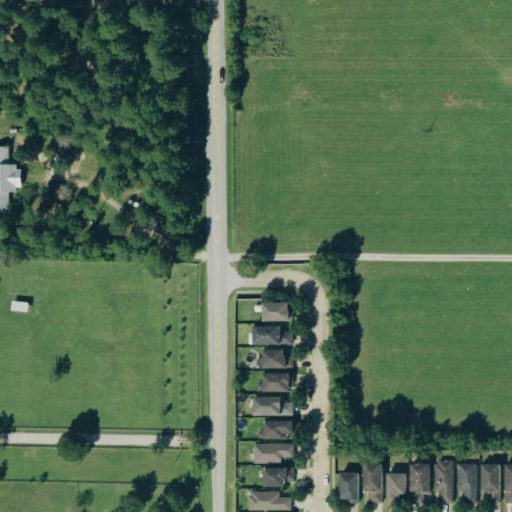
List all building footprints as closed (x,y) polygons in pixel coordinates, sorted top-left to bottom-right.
[(0,212),(9,212),(9,191),(21,191),(21,166),(9,166),(9,147),(0,146),(0,212)] [(262,320),(294,319),(293,308),(289,308),(288,301),(262,302),(262,320)] [(281,325),(252,325),(253,344),(294,343),(294,331),(281,331),(281,325)] [(294,368),(294,355),(284,355),(284,349),(263,349),(263,358),(258,358),(258,367),(294,368)] [(259,391),(293,390),(293,372),(263,373),(263,383),(258,383),(259,391)] [(285,396),(253,396),(253,415),(294,415),(294,402),(285,402),(285,396)] [(291,420),(263,420),(264,438),(292,437),(291,420)] [(294,444),(255,443),(255,463),(282,463),(282,456),(294,456),(294,444)] [(442,503),(455,503),(454,461),(435,461),(436,492),(442,492),(442,503)] [(370,503),(383,502),(382,463),(363,463),(364,490),(370,490),(370,503)] [(425,494),(431,494),(431,463),(411,463),(412,503),(425,503),(425,494)] [(482,491),(488,491),(488,503),(500,503),(501,464),(482,463),(482,491)] [(478,464),(459,464),(459,492),(465,492),(465,501),(478,501),(478,464)] [(263,468),(263,486),(284,485),(284,480),(295,480),(294,467),(263,468)] [(339,501),(359,501),(358,471),(339,472),(339,501)] [(406,494),(406,472),(386,473),(387,502),(399,502),(399,495),(406,494)] [(280,491),(250,491),(250,510),(291,510),(292,497),(280,497),(280,491)]
